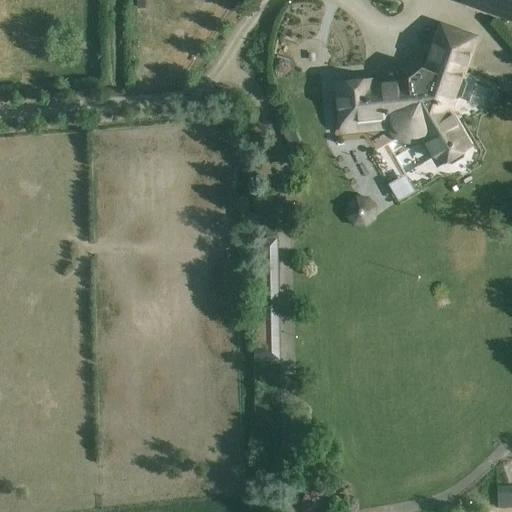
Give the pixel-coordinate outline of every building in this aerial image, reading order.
[(511,0),(466,0),(465,5),(511,21),(511,0)] [(458,98),(463,96),(467,85),(464,80),(459,78),(462,71),(473,39),(443,29),(433,57),(432,56),(429,64),(431,64),(429,70),(423,67),(409,78),(410,85),(372,88),(371,82),(340,85),(343,122),(364,120),(364,117),(393,114),(393,117),(396,124),(401,130),(408,134),(416,135),(423,133),(441,162),(445,160),(447,164),(452,165),(465,158),(466,153),(464,149),(468,146),(447,112),(453,96),(458,98)] [(431,188),(416,156),(402,163),(396,151),(372,162),(393,206),(431,188)] [(375,213),(348,211),(345,235),(373,238),(375,213)] [(511,511),(511,488),(501,489),(501,511),(511,511)]
